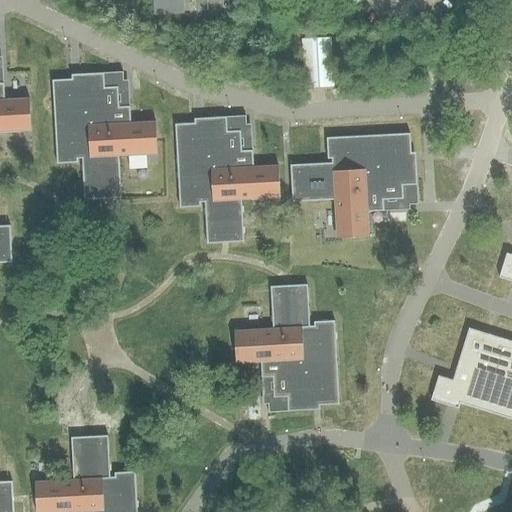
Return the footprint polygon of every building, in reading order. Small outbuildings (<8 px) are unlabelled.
[(153,0),(154,15),(184,13),(183,0),(153,0)] [(331,35),(300,37),(304,86),(312,88),(324,87),(334,86),(331,35)] [(157,144),(155,121),(131,123),(130,107),(119,107),(118,92),(124,92),(123,72),(82,75),(82,79),(80,80),(71,80),(52,81),(56,164),(78,163),(78,159),(82,159),(84,200),(121,198),(119,157),(125,156),(148,155),(157,154),(157,144)] [(30,121),(29,98),(5,99),(4,83),(0,83),(0,132),(21,132),(31,131),(30,121)] [(279,188),(278,165),(254,166),(253,151),(242,151),(241,136),(247,135),(246,116),(205,118),(205,123),(202,123),(194,124),(175,125),(179,208),(200,207),(200,203),(205,202),(207,244),(221,243),(228,243),(244,242),(241,200),(259,199),(270,199),(280,198),(279,188)] [(418,204),(415,163),(411,163),(411,162),(410,153),(409,133),(326,138),(327,159),(331,159),(332,163),(290,166),(291,186),(292,203),(334,200),(334,209),(335,229),(336,239),(347,238),(369,237),(368,212),(384,211),(383,200),(398,199),(399,205),(418,204)] [(11,241),(10,226),(0,226),(0,263),(12,263),(11,248),(11,241)] [(511,255),(506,253),(499,277),(511,281),(511,255)] [(339,404),(335,321),(314,322),(314,326),(310,326),(307,285),(292,286),(285,286),(270,287),(273,328),(264,329),(244,330),(234,331),(235,341),(236,364),(261,362),(261,378),(264,378),(272,378),(273,393),(267,393),(268,400),(268,413),(309,410),(309,406),(313,405),(319,405),(339,404)] [(438,376),(431,400),(458,409),(460,404),(511,419),(511,342),(469,330),(457,369),(469,372),(465,384),(438,376)] [(45,481),(46,492),(36,492),(36,511),(136,511),(135,472),(114,473),(114,477),(110,478),(108,436),(71,438),(72,457),(73,480),(62,481),(45,481)] [(13,497),(12,481),(0,482),(0,511),(13,511),(13,502),(13,497)]
